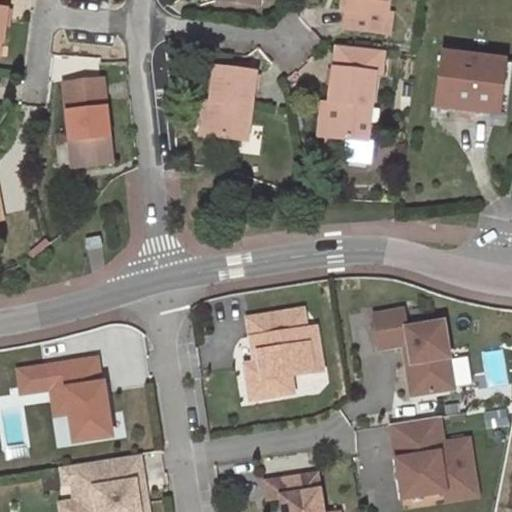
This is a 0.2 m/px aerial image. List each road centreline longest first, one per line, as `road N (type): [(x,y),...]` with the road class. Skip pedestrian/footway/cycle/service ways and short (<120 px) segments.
road 1 (residential): [(169,280),(377,252),(511,281)]
road 2 (residential): [(169,280),(142,25)]
road 3 (residential): [(187,457),(158,284)]
road 4 (residential): [(0,323),(158,284)]
road 5 (residential): [(287,46),(142,25)]
road 6 (residential): [(321,435),(187,457)]
